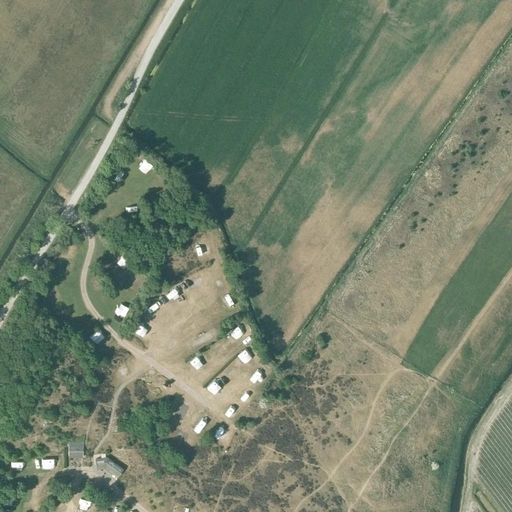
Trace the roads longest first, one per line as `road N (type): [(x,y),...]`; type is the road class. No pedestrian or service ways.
road 1 (track): [(178,0),(64,216)]
road 2 (track): [(0,319),(64,216)]
